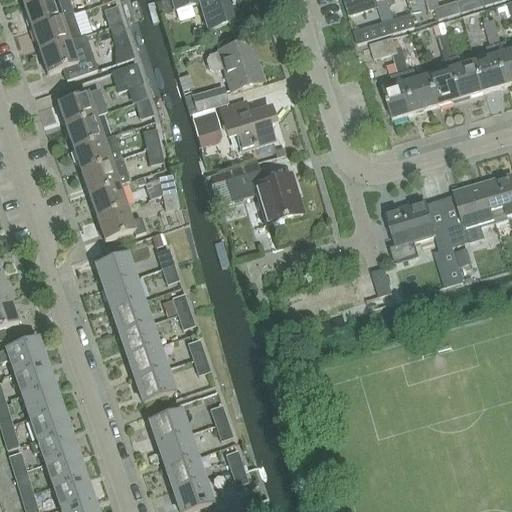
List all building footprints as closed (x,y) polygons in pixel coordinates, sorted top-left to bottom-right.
[(19,0),(22,10),(51,0),(19,0)] [(30,33),(72,19),(65,0),(51,0),(22,10),(30,33)] [(169,0),(174,13),(200,5),(208,33),(239,23),(231,0),(169,0)] [(381,2),(379,0),(341,0),(347,18),(370,11),(369,8),(374,7),(373,5),(376,4),(381,2)] [(376,4),(379,16),(389,13),(385,0),(379,0),(381,2),(376,4)] [(436,0),(429,0),(426,1),(432,23),(436,22),(433,12),(439,10),(436,0)] [(109,32),(122,27),(116,11),(104,16),(109,32)] [(389,13),(379,16),(385,34),(395,31),(389,13)] [(80,42),(79,40),(72,19),(30,33),(38,56),(80,42)] [(498,35),(494,22),(488,24),(483,25),(487,38),(498,35)] [(127,43),(122,27),(109,32),(114,48),(127,43)] [(508,87),(511,85),(511,51),(508,52),(506,43),(501,45),(498,35),(487,38),(490,49),(491,50),(496,49),(508,87)] [(437,39),(442,52),(452,49),(448,36),(437,39)] [(38,56),(46,79),(61,74),(65,85),(95,75),(83,39),(79,40),(80,42),(38,56)] [(395,67),(406,63),(402,49),(396,51),(393,40),(369,47),(374,62),(392,57),(395,67)] [(223,72),(230,96),(261,86),(256,67),(254,68),(247,44),(217,53),(218,56),(210,59),(206,65),(209,72),(214,75),(223,72)] [(451,70),(452,70),(461,101),(485,94),(475,63),(462,67),(459,58),(455,59),(452,49),(442,52),(445,63),(449,62),(451,70)] [(485,94),(508,87),(496,49),(491,50),(490,49),(486,50),(488,59),(475,63),(485,94)] [(406,87),(415,115),(438,108),(429,77),(416,80),(414,71),(409,73),(406,63),(395,67),(398,76),(399,79),(404,77),(406,87)] [(136,69),(111,77),(118,96),(142,88),(136,69)] [(451,70),(429,77),(438,108),(461,101),(452,70),(451,70)] [(383,92),(392,122),(415,115),(406,87),(404,77),(399,79),(398,76),(389,79),(393,89),(383,92)] [(191,99),(196,115),(228,105),(223,89),(191,99)] [(87,97),(56,108),(64,131),(95,120),(106,116),(99,94),(87,98),(87,97)] [(153,119),(147,103),(135,108),(140,123),(153,119)] [(218,113),(228,144),(235,142),(239,154),(274,144),(269,128),(276,126),(270,109),(248,116),(245,105),(218,113)] [(95,120),(64,131),(72,154),(103,143),(95,120)] [(146,154),(159,151),(156,135),(143,138),(146,154)] [(103,143),(72,154),(80,177),(119,163),(112,140),(103,143)] [(125,166),(144,165),(143,140),(123,141),(125,166)] [(163,168),(159,151),(146,154),(150,170),(163,168)] [(119,163),(80,177),(88,200),(118,189),(128,186),(120,163),(119,163)] [(257,165),(207,180),(216,210),(232,205),(232,207),(257,199),(266,229),(302,218),(290,180),(266,187),(262,175),(260,175),(257,165)] [(511,179),(482,188),(495,228),(511,222),(511,179)] [(162,200),(175,197),(172,181),(159,183),(162,200)] [(495,228),(482,188),(453,197),(461,222),(449,225),(457,251),(484,243),(481,232),(495,228)] [(118,189),(88,200),(96,223),(126,212),(118,189)] [(178,214),(175,197),(162,200),(165,216),(178,214)] [(424,206),(386,217),(396,250),(388,253),(393,269),(417,262),(413,248),(433,242),(438,257),(454,252),(446,227),(432,231),(424,206)] [(126,212),(96,223),(103,246),(132,236),(134,240),(144,237),(139,222),(131,225),(126,212)] [(143,253),(160,246),(156,235),(138,242),(143,253)] [(169,253),(156,257),(162,273),(174,269),(169,253)] [(96,270),(104,293),(133,283),(126,260),(96,270)] [(174,269),(162,273),(167,289),(179,285),(174,269)] [(372,277),(379,300),(390,297),(383,274),(372,277)] [(0,306),(10,303),(2,280),(0,281),(0,306)] [(104,293),(112,316),(141,306),(133,283),(104,293)] [(184,299),(172,303),(177,319),(189,315),(184,299)] [(0,343),(6,341),(3,331),(18,326),(10,303),(0,306),(0,343)] [(112,316),(120,339),(149,329),(141,306),(112,316)] [(189,315),(177,319),(182,334),(194,330),(189,315)] [(120,339),(127,362),(157,352),(149,329),(120,339)] [(36,344),(0,356),(0,369),(11,365),(15,377),(44,367),(36,344)] [(200,344),(188,348),(193,364),(205,360),(200,344)] [(127,362),(135,385),(165,375),(157,352),(127,362)] [(205,360),(193,364),(198,379),(210,375),(205,360)] [(23,400),(51,390),(44,367),(15,377),(23,400)] [(165,375),(135,385),(143,408),(172,398),(165,375)] [(31,423),(59,413),(51,390),(23,400),(31,423)] [(6,407),(0,409),(0,432),(12,428),(6,407)] [(222,410),(210,414),(215,430),(228,426),(222,410)] [(31,423),(39,445),(67,436),(59,413),(31,423)] [(149,426),(158,450),(187,440),(179,416),(149,426)] [(228,426),(215,430),(221,445),(233,441),(228,426)] [(12,428),(0,432),(6,453),(19,449),(12,428)] [(67,436),(39,445),(29,449),(33,460),(42,456),(46,468),(75,458),(67,436)] [(158,450),(165,473),(195,463),(187,440),(158,450)] [(238,455),(225,459),(231,475),(243,471),(238,455)] [(20,456),(8,459),(14,481),(27,477),(20,456)] [(46,468),(54,491),(83,481),(75,458),(46,468)] [(165,473),(173,496),(203,486),(195,463),(165,473)] [(243,471),(231,475),(236,491),(248,487),(243,471)] [(27,477),(14,481),(20,502),(33,498),(27,477)] [(54,491),(61,511),(67,511),(91,504),(83,481),(54,491)] [(203,486),(173,496),(178,511),(200,511),(210,509),(203,486)] [(37,511),(33,498),(20,502),(23,511),(37,511)]
